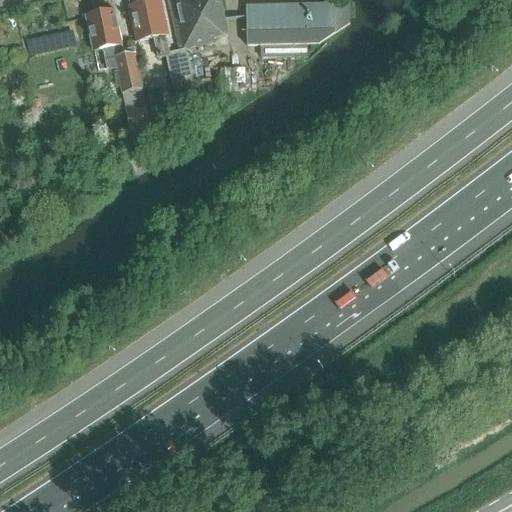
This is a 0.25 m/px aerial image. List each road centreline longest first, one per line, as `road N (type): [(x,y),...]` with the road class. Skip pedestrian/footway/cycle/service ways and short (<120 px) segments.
road 1 (motorway): [(511,106),(0,467)]
road 2 (motorway): [(37,511),(192,409),(511,173)]
